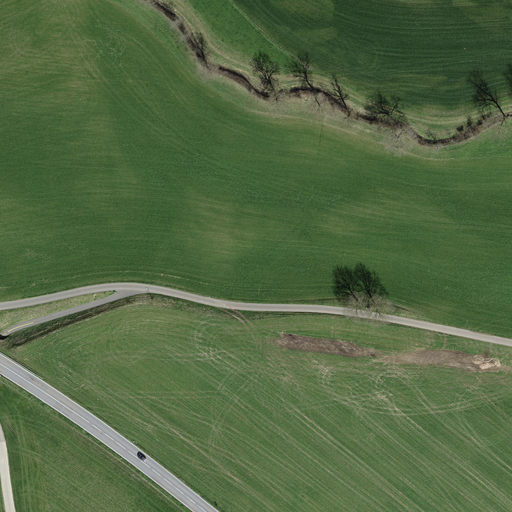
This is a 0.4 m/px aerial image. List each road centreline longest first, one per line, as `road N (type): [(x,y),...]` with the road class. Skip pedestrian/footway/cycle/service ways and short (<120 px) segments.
road 1 (track): [(511,343),(342,310),(236,306),(136,287)]
road 2 (secondary): [(205,511),(0,363)]
road 3 (track): [(357,98),(238,64),(171,0)]
road 4 (track): [(136,287),(0,306)]
